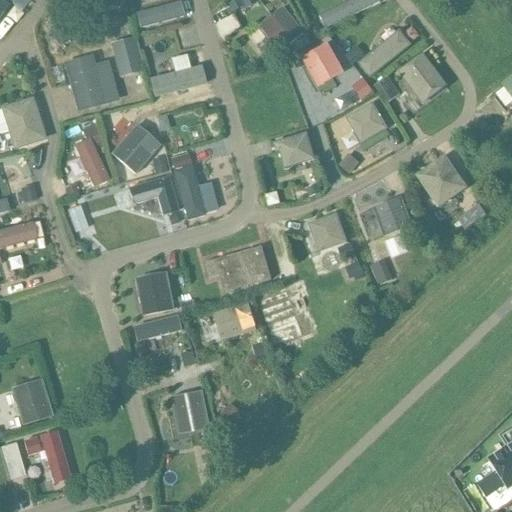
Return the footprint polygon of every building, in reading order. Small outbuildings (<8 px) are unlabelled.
[(7,0),(6,1),(12,5),(21,13),(29,3),(25,0),(7,0)] [(183,0),(137,12),(142,29),(187,17),(183,0)] [(239,0),(238,1),(229,5),(233,13),(244,8),(240,0),(239,0)] [(255,0),(240,0),(244,8),(245,9),(257,3),(255,0)] [(378,0),(350,0),(318,16),(325,31),(380,3),(378,0)] [(303,36),(283,10),(260,28),(281,54),(303,36)] [(314,27),(307,31),(313,42),(324,36),(321,29),(314,27)] [(401,30),(361,64),(374,79),(413,44),(401,30)] [(140,72),(131,41),(112,46),(120,77),(140,72)] [(343,77),(327,48),(302,63),(318,91),(343,77)] [(355,48),(345,56),(354,66),(363,58),(355,48)] [(190,55),(173,58),(175,73),(153,76),(155,94),(208,85),(205,64),(192,66),(190,55)] [(445,87),(422,57),(400,74),(423,104),(445,87)] [(94,69),(91,59),(64,66),(77,113),(104,105),(104,104),(115,101),(106,66),(94,69)] [(362,78),(353,86),(364,100),(373,93),(362,78)] [(388,78),(374,88),(386,106),(401,96),(388,78)] [(511,98),(511,78),(503,85),(511,98)] [(32,102),(30,101),(25,102),(24,104),(2,111),(14,150),(43,141),(33,109),(34,107),(32,102)] [(388,130),(372,104),(346,120),(361,145),(388,130)] [(94,126),(81,132),(93,158),(105,153),(94,126)] [(158,148),(135,128),(111,156),(134,176),(158,148)] [(315,160),(307,134),(276,143),(284,169),(315,160)] [(188,156),(171,161),(173,170),(190,166),(188,156)] [(345,159),(339,167),(349,176),(356,168),(345,159)] [(465,189),(444,159),(418,177),(438,207),(465,189)] [(164,160),(152,163),(155,176),(167,173),(164,160)] [(197,193),(192,172),(174,177),(186,225),(205,220),(204,217),(214,215),(208,190),(197,193)] [(178,217),(168,181),(128,192),(133,207),(156,201),(162,221),(178,217)] [(318,185),(306,190),(310,198),(322,194),(318,185)] [(75,186),(64,190),(68,198),(78,194),(75,186)] [(33,187),(20,190),(24,204),(36,201),(33,187)] [(411,228),(401,200),(374,211),(384,238),(411,228)] [(0,216),(9,214),(6,203),(0,204),(0,216)] [(79,208),(67,212),(71,223),(83,219),(79,208)] [(346,244),(336,217),(309,227),(319,253),(346,244)] [(0,230),(0,249),(40,240),(35,222),(0,230)] [(352,245),(338,250),(342,262),(356,257),(352,245)] [(271,281),(261,248),(204,265),(209,280),(220,277),(225,294),(271,281)] [(359,263),(345,269),(350,281),(364,275),(359,263)] [(380,264),(373,268),(382,286),(389,282),(380,264)] [(173,311),(166,276),(136,282),(143,317),(173,311)] [(302,339),(285,291),(258,301),(274,349),(302,339)] [(192,302),(181,305),(183,314),(194,312),(192,302)] [(255,331),(248,306),(221,314),(224,327),(222,327),(224,335),(221,336),(222,341),(255,331)] [(267,344),(253,348),(256,359),(270,355),(267,344)] [(193,353),(181,356),(184,368),(196,365),(193,353)] [(286,381),(283,386),(284,392),(288,395),(294,394),(297,390),(296,384),(292,381),(286,381)] [(51,418),(41,383),(11,392),(22,427),(51,418)] [(209,429),(202,394),(172,400),(179,435),(209,429)] [(225,409),(217,422),(234,433),(242,420),(225,409)] [(58,430),(24,442),(30,457),(44,452),(56,485),(76,478),(58,430)] [(506,452),(486,465),(494,476),(477,487),(492,511),(498,511),(511,503),(511,430),(498,440),(506,452)] [(11,481),(28,475),(17,442),(0,447),(11,481)]
